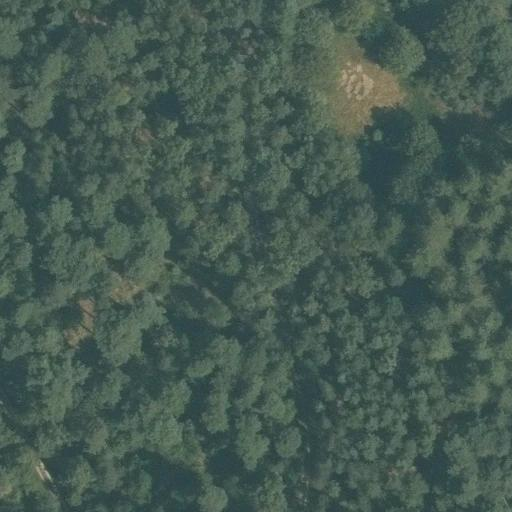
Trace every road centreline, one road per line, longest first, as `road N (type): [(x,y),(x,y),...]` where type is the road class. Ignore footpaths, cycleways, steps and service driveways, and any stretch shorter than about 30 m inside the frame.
road 1 (unknown): [(282,0),(257,53),(253,179),(306,416),(311,465),(297,511)]
road 2 (track): [(83,511),(0,348)]
